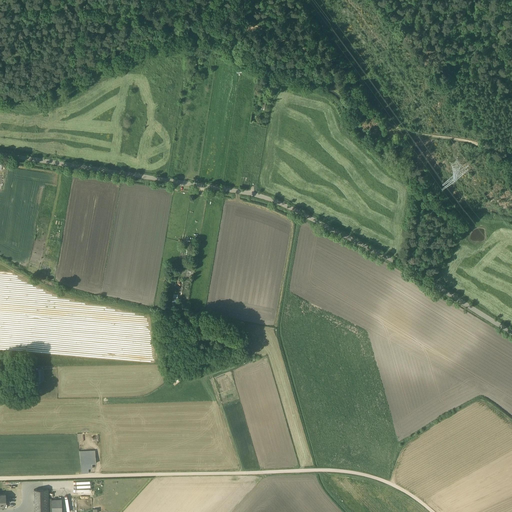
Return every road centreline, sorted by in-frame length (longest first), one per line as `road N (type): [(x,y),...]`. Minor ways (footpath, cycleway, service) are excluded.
road 1 (unclassified): [(0,154),(267,199),(511,332)]
road 2 (track): [(433,511),(377,476),(342,469),(0,477)]
